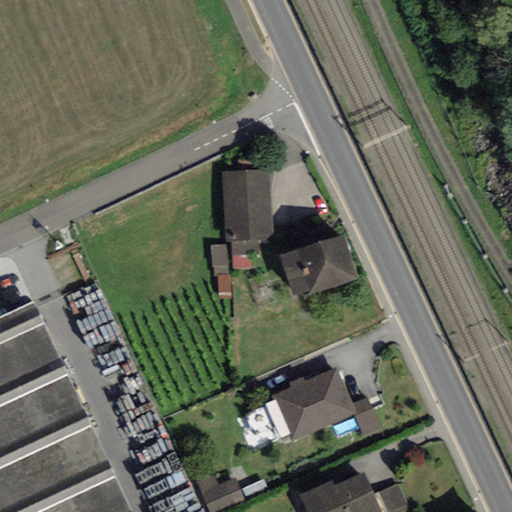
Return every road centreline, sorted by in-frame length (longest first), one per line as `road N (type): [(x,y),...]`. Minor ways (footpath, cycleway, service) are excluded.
road 1 (primary): [(506,511),(310,96)]
road 2 (unclassified): [(310,96),(0,237)]
road 3 (unclassified): [(367,0),(439,154),(511,282)]
